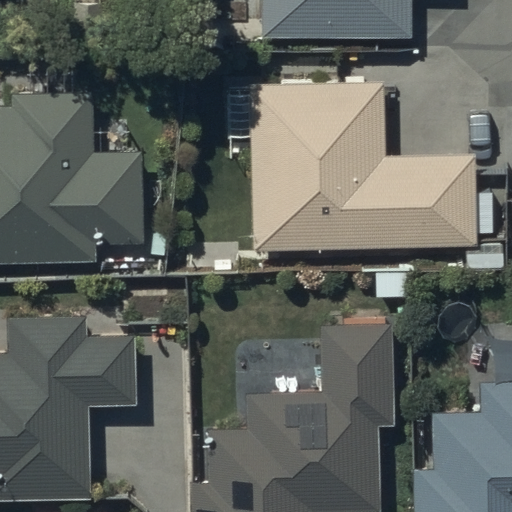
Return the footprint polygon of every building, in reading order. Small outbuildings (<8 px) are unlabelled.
[(259,0),(259,40),(410,40),(409,0),(259,0)] [(251,141),(252,250),(467,247),(466,267),(502,268),(502,244),(475,243),(475,234),(491,234),(491,194),(475,194),(474,155),(383,156),(382,83),(227,86),(227,141),(251,141)] [(11,107),(0,107),(0,265),(95,263),(94,245),(142,244),(140,152),(127,153),(126,120),(92,121),(91,97),(11,98),(11,107)] [(0,501),(89,500),(87,406),(136,406),(135,336),(85,337),(85,319),(6,320),(7,354),(0,353),(0,501)] [(188,485),(188,511),(377,511),(377,428),(390,428),(389,327),(321,327),(322,395),(246,396),(247,431),(207,431),(208,485),(188,485)] [(511,511),(511,383),(478,384),(479,415),(432,416),(433,472),(415,472),(415,511),(511,511)]
